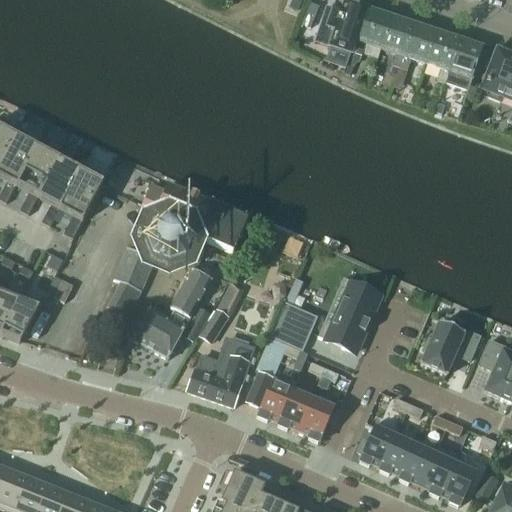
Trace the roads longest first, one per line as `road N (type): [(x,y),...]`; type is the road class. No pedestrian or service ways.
road 1 (residential): [(213,435),(0,373)]
road 2 (unknown): [(46,386),(127,183)]
road 3 (residential): [(511,429),(368,366)]
road 4 (residential): [(368,366),(313,484)]
